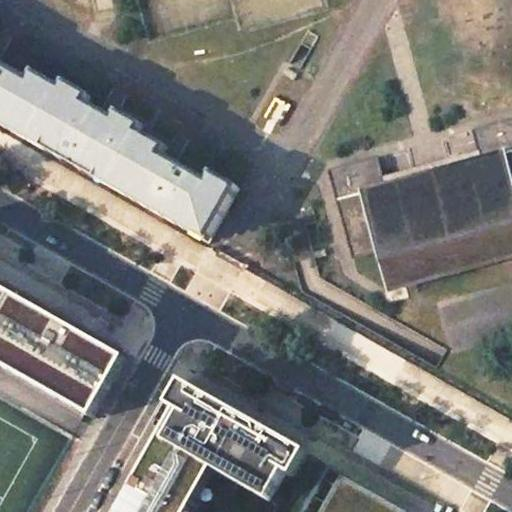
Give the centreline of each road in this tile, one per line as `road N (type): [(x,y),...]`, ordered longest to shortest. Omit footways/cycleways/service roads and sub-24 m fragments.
road 1 (residential): [(181,309),(511,495)]
road 2 (unclassified): [(69,511),(181,309)]
road 3 (residential): [(0,205),(181,309)]
